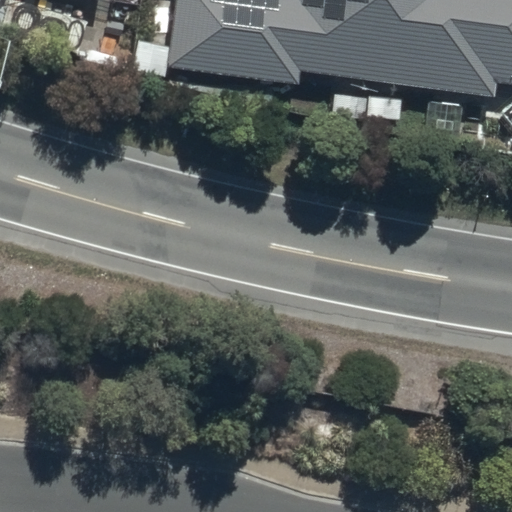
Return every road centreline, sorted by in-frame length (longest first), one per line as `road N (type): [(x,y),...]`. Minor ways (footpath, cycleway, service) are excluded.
road 1 (secondary): [(0,174),(286,250),(511,287)]
road 2 (residential): [(127,511),(0,496)]
